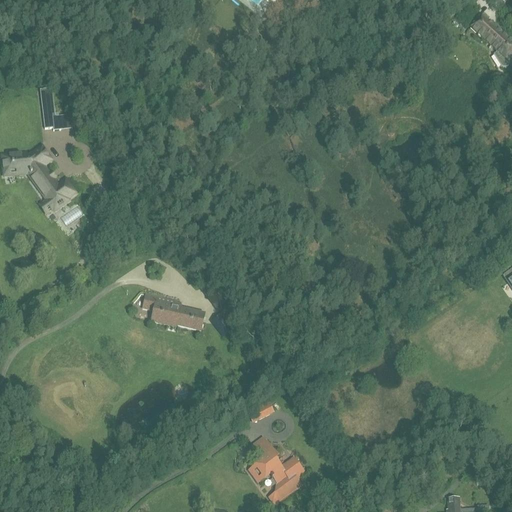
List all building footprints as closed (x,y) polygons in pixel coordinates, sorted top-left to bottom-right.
[(325,6),(310,25),(321,34),(336,15),(325,6)] [(470,28),(490,46),(501,35),(487,22),(489,19),(484,14),(470,28)] [(508,62),(506,61),(510,57),(511,58),(511,44),(501,35),(490,46),(496,52),(494,55),(501,66),(502,68),(504,68),(505,68),(507,67),(508,66),(508,64),(508,62)] [(53,132),(61,131),(59,117),(56,117),(52,89),(40,91),(45,130),(53,129),(53,132)] [(70,116),(59,117),(61,131),(72,130),(70,116)] [(43,186),(38,190),(47,201),(40,206),(46,216),(54,211),(54,212),(68,202),(67,200),(75,194),(66,181),(58,187),(43,167),(51,161),(43,149),(30,158),(27,158),(16,159),(16,157),(3,158),(5,177),(18,176),(19,177),(24,176),(25,175),(28,175),(31,175),(31,176),(33,175),(33,174),(35,174),(43,186)] [(253,308),(262,304),(261,300),(266,297),(262,289),(255,292),(256,294),(248,298),(253,308)] [(143,309),(154,312),(151,322),(176,328),(176,326),(201,332),(205,316),(181,311),(182,305),(175,303),(146,297),(143,309)] [(212,304),(218,312),(224,308),(218,300),(212,304)] [(219,332),(229,325),(221,315),(212,322),(219,332)] [(268,403),(261,407),(267,418),(274,415),(268,403)] [(459,436),(452,441),(463,454),(470,449),(459,436)] [(305,477),(298,466),(294,460),(282,469),(276,462),(278,460),(265,441),(252,450),(262,463),(250,471),(259,484),(270,475),(277,485),(276,486),(275,494),(280,501),(301,486),(298,482),(305,477)] [(486,511),(487,507),(476,507),(476,510),(458,511),(458,499),(447,500),(448,511),(446,511),(486,511)]
